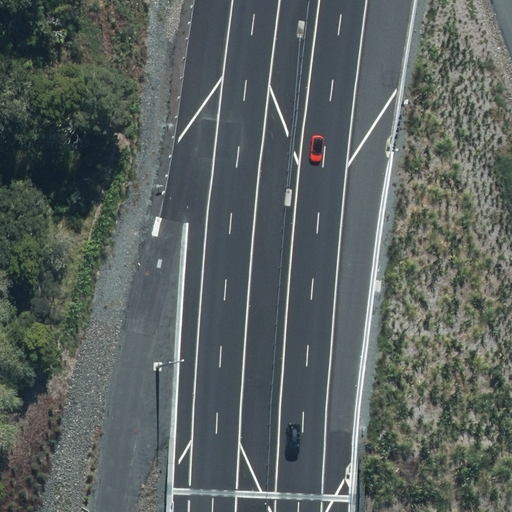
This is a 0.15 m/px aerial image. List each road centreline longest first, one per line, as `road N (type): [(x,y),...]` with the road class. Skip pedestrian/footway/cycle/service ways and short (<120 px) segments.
road 1 (motorway): [(346,0),(300,511)]
road 2 (motorway): [(213,511),(225,288),(256,0)]
